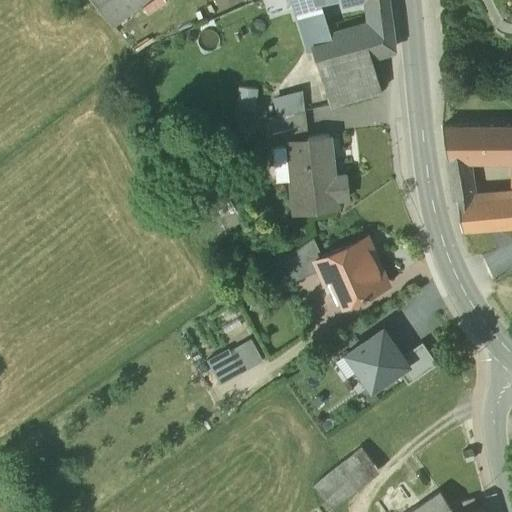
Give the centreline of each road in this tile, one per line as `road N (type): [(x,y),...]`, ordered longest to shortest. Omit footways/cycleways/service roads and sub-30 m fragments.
road 1 (tertiary): [(511,358),(443,250),(420,139),(409,0)]
road 2 (residential): [(511,511),(493,406),(511,384)]
